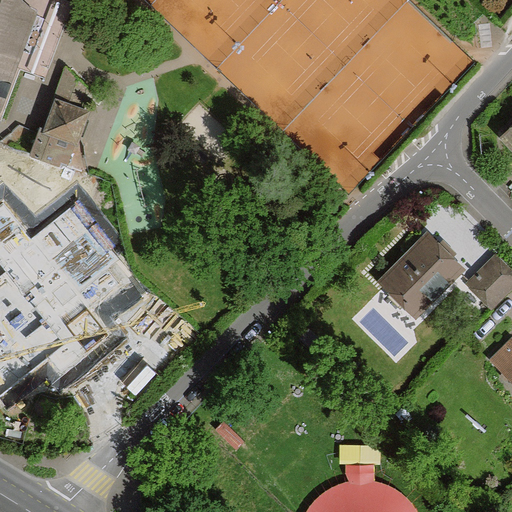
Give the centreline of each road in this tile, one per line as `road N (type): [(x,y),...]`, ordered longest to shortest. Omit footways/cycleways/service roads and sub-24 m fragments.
road 1 (residential): [(430,146),(63,511)]
road 2 (residential): [(511,56),(430,146)]
